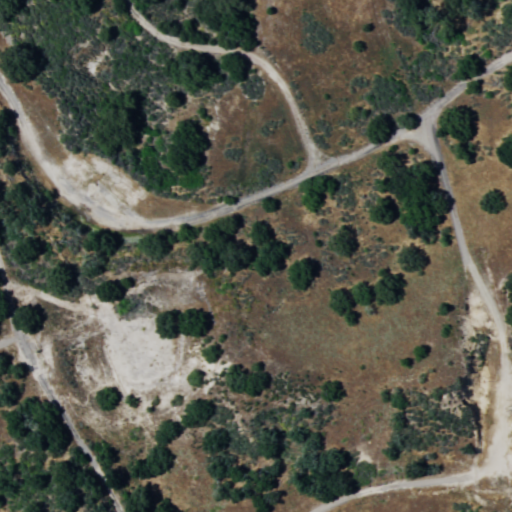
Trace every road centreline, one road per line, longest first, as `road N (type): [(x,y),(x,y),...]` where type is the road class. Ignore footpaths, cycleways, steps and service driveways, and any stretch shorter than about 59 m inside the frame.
road 1 (residential): [(0,82),(66,190),(95,213),(143,223),(224,211),(308,173),(376,141),(511,52)]
road 2 (residential): [(432,107),(485,342),(490,451),(473,474),(379,485),(310,511)]
road 3 (residential): [(308,173),(293,111),(266,73),(233,51),(163,40),(122,0)]
road 4 (residential): [(118,511),(20,339),(0,272)]
